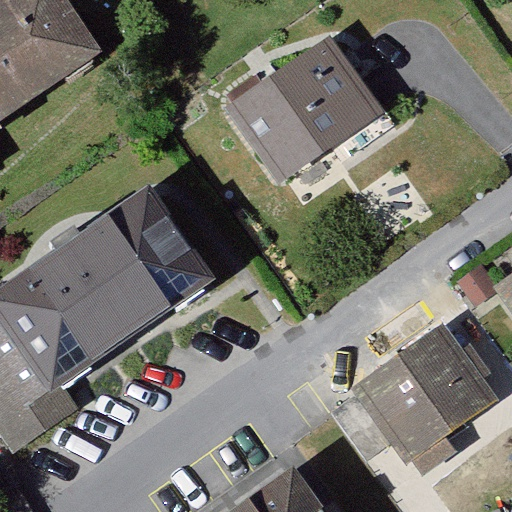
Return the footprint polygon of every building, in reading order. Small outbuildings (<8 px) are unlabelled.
[(36,0),(0,24),(0,155),(110,82),(42,0),(36,0)] [(330,59),(226,124),(276,206),(381,141),(330,59)] [(0,323),(0,334),(55,419),(221,311),(161,219),(0,323)] [(511,287),(492,303),(511,328),(511,287)] [(451,338),(345,405),(394,482),(500,415),(451,338)] [(0,457),(4,463),(37,439),(0,385),(0,457)] [(340,412),(326,421),(365,481),(380,472),(340,412)] [(0,511),(21,511),(6,473),(0,476),(0,511)] [(312,511),(290,481),(246,511),(312,511)]
